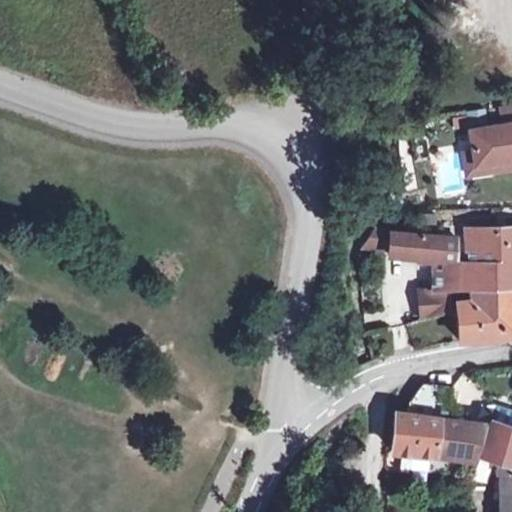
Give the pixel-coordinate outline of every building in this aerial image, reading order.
[(511,104),(501,106),(504,124),(511,122),(511,104)] [(469,129),(472,152),(474,163),(491,162),(492,171),(511,168),(511,122),(504,124),(469,129)] [(474,163),(472,152),(463,153),(466,175),(492,171),(491,162),(474,163)] [(432,291),(449,291),(467,290),(468,300),(453,303),(458,341),(495,338),(511,336),(511,227),(466,229),(467,249),(479,249),(479,263),(467,263),(457,263),(458,258),(456,257),(456,236),(392,231),(389,248),(389,251),(415,253),(415,261),(433,259),(432,289),(432,291)] [(381,247),(384,230),(379,230),(376,234),(371,245),(381,247)] [(389,248),(392,231),(384,230),(381,247),(389,248)] [(432,291),(432,289),(417,289),(416,322),(449,313),(449,291),(432,291)] [(406,411),(445,416),(450,387),(432,384),(410,384),(406,411)] [(452,457),(466,459),(468,459),(474,424),(439,419),(393,412),(390,450),(412,453),(431,455),(433,456),(452,457)] [(511,511),(511,429),(490,422),(488,425),(478,455),(497,460),(494,472),(504,473),(504,511),(511,511)] [(429,471),(431,455),(412,453),(410,469),(429,471)]
